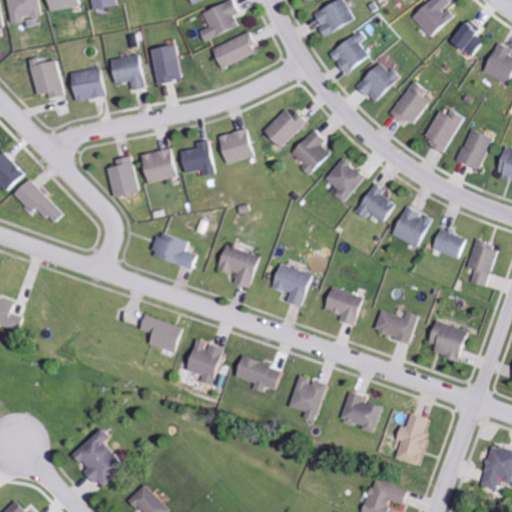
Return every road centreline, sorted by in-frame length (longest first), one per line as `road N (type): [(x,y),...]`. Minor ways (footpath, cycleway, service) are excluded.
road 1 (residential): [(511,412),(0,233)]
road 2 (residential): [(268,0),(300,66),(354,125),(431,185),(511,218)]
road 3 (residential): [(52,149),(73,133),(233,97),(300,66)]
road 4 (residential): [(0,94),(105,208),(115,233),(104,270)]
